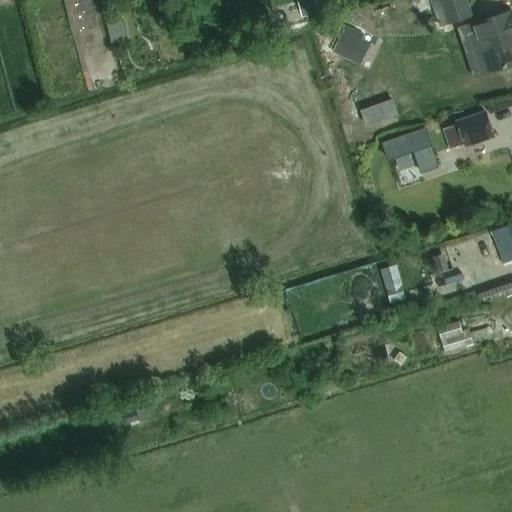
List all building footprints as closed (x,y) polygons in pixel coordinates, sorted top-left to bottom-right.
[(464,0),(428,0),(439,29),(471,18),(464,0)] [(472,25),(488,73),(511,65),(511,56),(507,42),(511,40),(511,14),(511,12),(472,25)] [(84,51),(117,45),(112,19),(79,25),(84,51)] [(496,139),(487,111),(456,122),(465,149),(496,139)] [(431,127),(388,139),(392,153),(420,146),(422,155),(437,150),(431,127)] [(511,224),(492,231),(504,265),(511,262),(511,224)] [(447,349),(496,341),(494,328),(469,332),(468,321),(443,325),(447,349)]
